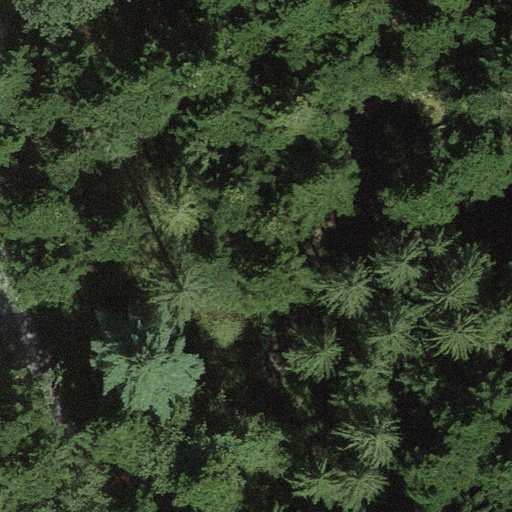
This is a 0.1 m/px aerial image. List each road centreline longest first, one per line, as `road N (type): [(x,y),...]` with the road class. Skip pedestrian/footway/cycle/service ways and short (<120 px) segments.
road 1 (track): [(225,511),(409,0)]
road 2 (track): [(82,511),(0,298)]
